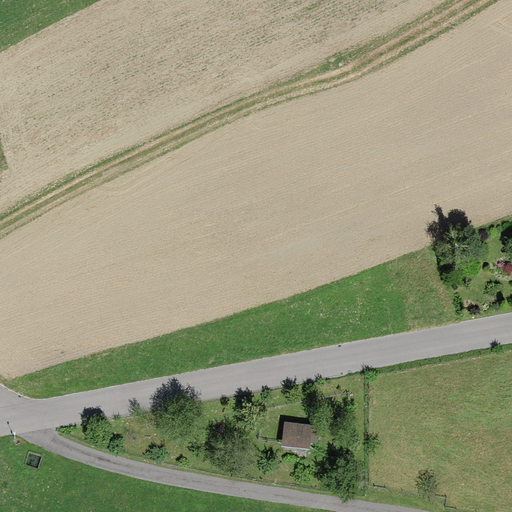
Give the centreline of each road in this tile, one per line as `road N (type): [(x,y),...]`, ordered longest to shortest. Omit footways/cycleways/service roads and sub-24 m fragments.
road 1 (unclassified): [(511,326),(9,415)]
road 2 (residential): [(372,511),(99,459),(9,415)]
